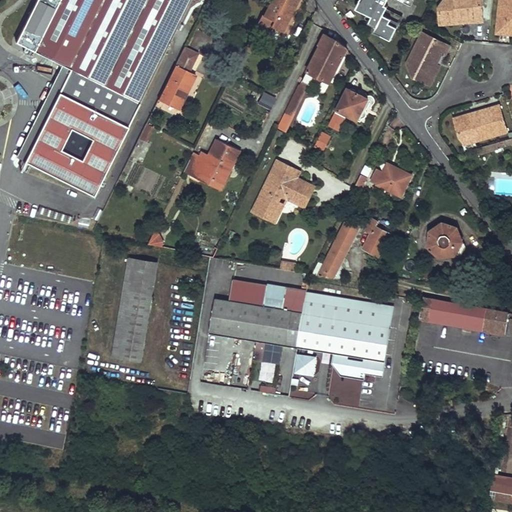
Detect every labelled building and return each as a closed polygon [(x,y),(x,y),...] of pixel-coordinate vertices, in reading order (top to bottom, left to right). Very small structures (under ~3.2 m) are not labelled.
[(35,0),(15,40),(60,63),(69,68),(22,159),(90,194),(174,30),(177,25),(189,0),(35,0)] [(267,0),(256,23),(269,29),(271,27),(281,32),(296,0),(267,0)] [(357,0),(355,6),(370,15),(374,24),(377,26),(373,33),(390,41),(399,22),(384,15),(387,6),(380,3),(381,0),(400,0),(410,4),(411,0),(357,0)] [(478,22),(478,0),(444,0),(445,5),(435,4),(435,22),(453,22),(454,19),(468,19),(468,22),(478,22)] [(511,0),(498,0),(495,33),(511,35),(511,0)] [(183,28),(177,25),(174,30),(180,33),(183,28)] [(443,52),(447,44),(421,30),(404,62),(414,67),(410,73),(410,74),(424,81),(433,63),(430,61),(436,48),(440,50),(443,52)] [(345,47),(324,34),(319,44),(321,44),(302,84),(299,83),(279,127),(285,130),(308,85),(309,86),(314,76),(330,83),(347,49),(345,47)] [(255,43),(250,40),(245,49),(250,52),(255,43)] [(196,53),(183,47),(158,100),(178,110),(195,75),(187,70),(196,53)] [(440,50),(436,48),(430,61),(433,63),(440,50)] [(414,67),(404,62),(410,73),(414,67)] [(69,68),(60,63),(13,154),(22,159),(69,68)] [(437,65),(433,63),(424,81),(427,83),(437,65)] [(201,82),(201,96),(218,96),(218,82),(201,82)] [(347,89),(336,112),(345,116),(347,114),(358,119),(366,99),(347,89)] [(272,110),(276,97),(262,92),(258,105),(272,110)] [(507,131),(499,104),(491,106),(492,110),(475,115),(474,112),(454,117),(460,136),(473,132),(475,140),(507,131)] [(491,106),(474,112),(475,115),(492,110),(491,106)] [(154,127),(147,124),(140,139),(146,141),(154,127)] [(321,130),(314,146),(321,148),(328,134),(321,130)] [(473,132),(460,136),(465,143),(475,140),(473,132)] [(511,137),(474,148),(476,155),(511,144),(511,137)] [(211,155),(202,152),(192,174),(199,178),(201,172),(219,181),(225,170),(230,171),(241,150),(217,139),(211,155)] [(293,168),(277,160),(252,211),(275,222),(284,205),(277,202),(280,195),(287,199),(305,207),(311,195),(304,191),(308,183),(297,178),(290,175),(293,168)] [(375,167),(369,180),(400,195),(411,174),(385,162),(381,170),(375,167)] [(361,173),(369,175),(372,166),(364,164),(361,173)] [(300,171),(293,168),(290,175),(297,178),(300,171)] [(230,171),(225,170),(219,181),(225,184),(230,171)] [(315,187),(308,183),(304,191),(311,195),(315,187)] [(287,199),(280,195),(277,202),(284,205),(287,199)] [(358,226),(346,219),(323,266),(318,276),(332,278),(358,226)] [(377,223),(370,219),(365,230),(370,233),(363,249),(378,256),(389,234),(375,227),(377,223)] [(455,226),(440,222),(428,230),(426,247),(437,257),(453,255),(460,241),(455,226)] [(141,361),(155,278),(156,273),(158,262),(129,257),(129,260),(128,265),(128,267),(119,318),(113,356),(141,361)] [(284,271),(293,273),(295,265),(285,263),(284,271)] [(318,276),(323,266),(317,263),(311,275),(318,276)] [(307,291),(287,288),(285,301),(283,309),(303,312),(307,291)] [(379,302),(307,291),(303,312),(375,324),(379,302)] [(265,300),(227,293),(227,300),(283,309),(285,301),(265,298),(265,300)] [(424,297),(421,318),(505,333),(509,312),(424,297)] [(227,300),(214,298),(210,332),(335,351),(347,353),(363,356),(383,359),(388,326),(375,324),(303,312),(283,309),(227,300)] [(388,326),(392,304),(379,302),(375,324),(388,326)] [(254,360),(264,361),(267,342),(257,340),(254,360)] [(347,353),(335,351),(333,362),(342,374),(359,377),(360,377),(361,376),(362,376),(362,374),(363,371),(374,373),(375,369),(378,367),(381,368),(383,359),(363,356),(362,359),(360,361),(356,360),(354,359),(351,359),(347,359),(346,357),(347,353)] [(315,375),(316,355),(296,353),(294,374),(315,375)] [(278,399),(279,396),(201,381),(199,391),(241,400),(243,391),(260,394),(260,395),(278,399)] [(511,493),(497,490),(495,499),(510,502),(511,493)]
